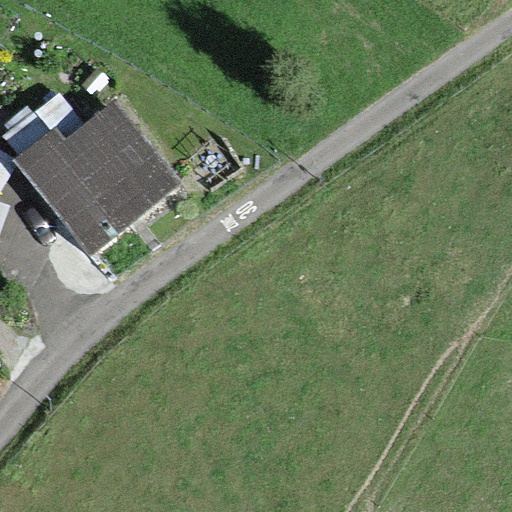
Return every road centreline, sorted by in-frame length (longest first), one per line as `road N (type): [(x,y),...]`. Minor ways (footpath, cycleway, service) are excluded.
road 1 (residential): [(511,31),(77,333),(0,425)]
road 2 (track): [(380,120),(458,257),(511,294)]
